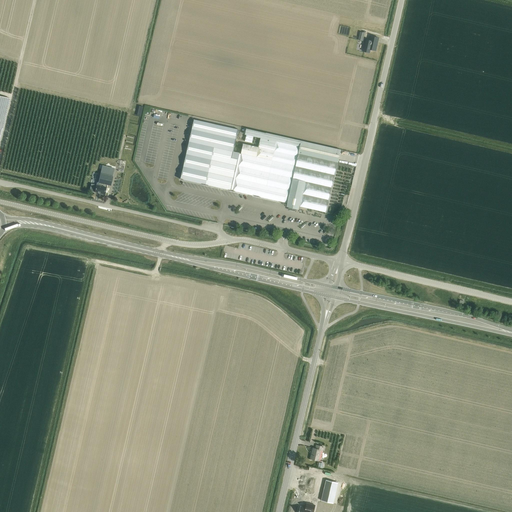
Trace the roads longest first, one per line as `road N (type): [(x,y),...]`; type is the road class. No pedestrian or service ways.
road 1 (track): [(155,273),(255,293),(306,330),(264,511)]
road 2 (secondary): [(333,287),(2,218)]
road 3 (secondary): [(3,229),(44,226),(330,296)]
road 4 (unclassified): [(339,261),(401,0)]
road 5 (track): [(97,260),(39,511)]
road 6 (residential): [(224,242),(220,232),(0,181)]
road 7 (track): [(300,358),(324,363),(331,338),(390,323),(511,351)]
road 8 (unclassified): [(224,242),(172,242),(0,201)]
road 9 (unclassified): [(279,511),(330,296)]
road 10 (secondary): [(330,296),(511,334)]
road 11 (secondary): [(511,331),(333,287)]
road 12 (unclassified): [(511,302),(339,261)]
road 13 (track): [(0,320),(24,245),(97,260)]
road 14 (track): [(375,114),(511,146)]
road 15 (track): [(388,117),(511,151)]
